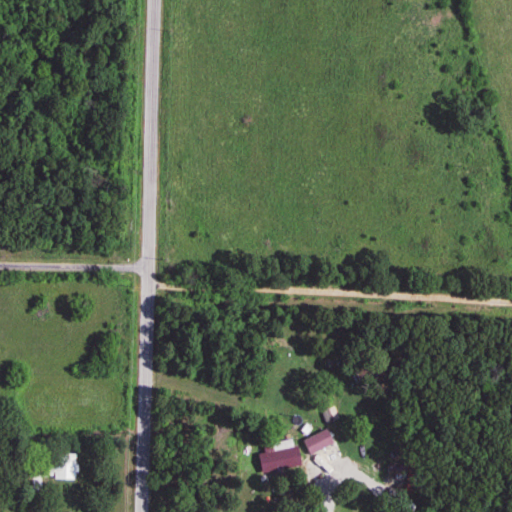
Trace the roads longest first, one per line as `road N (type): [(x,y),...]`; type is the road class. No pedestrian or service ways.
road 1 (residential): [(143,511),(155,0)]
road 2 (residential): [(150,268),(0,263)]
